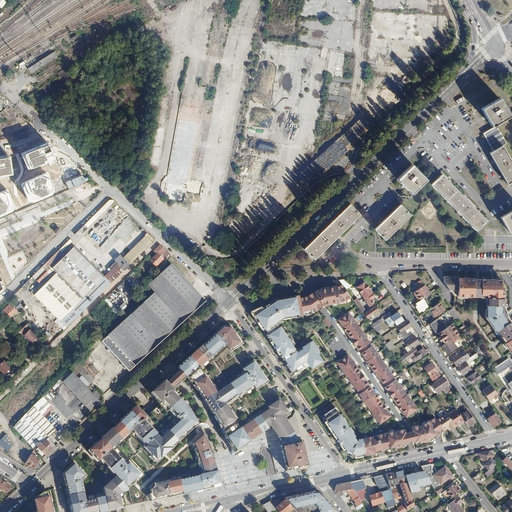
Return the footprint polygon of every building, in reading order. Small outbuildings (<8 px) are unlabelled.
[(0,0),(0,6),(3,9),(10,0),(0,0)] [(56,52),(44,59),(47,63),(58,56),(56,52)] [(165,94),(160,125),(167,127),(172,95),(165,94)] [(492,126),(493,125),(496,123),(510,115),(499,98),(481,108),(486,117),(492,126)] [(196,181),(207,108),(176,103),(164,191),(167,191),(166,197),(186,200),(187,192),(195,193),(195,196),(202,197),(204,182),(196,181)] [(507,143),(496,123),(493,125),(494,127),(483,133),(487,139),(493,151),(503,145),(507,143)] [(154,160),(161,161),(165,130),(158,129),(154,160)] [(23,153),(30,169),(54,160),(48,143),(23,153)] [(511,181),(511,160),(503,145),(493,151),(490,153),(494,160),(503,176),(508,184),(511,181)] [(0,179),(13,175),(9,158),(0,159),(0,179)] [(411,164),(396,178),(410,194),(425,180),(411,164)] [(54,194),(46,174),(23,183),(31,203),(54,194)] [(442,175),(431,186),(475,232),(486,221),(478,213),(463,197),(448,182),(442,175)] [(0,215),(12,211),(7,190),(0,193),(0,215)] [(109,199),(75,233),(78,237),(115,201),(114,199),(109,199)] [(193,202),(192,211),(199,213),(201,203),(193,202)] [(349,203),(302,248),(313,260),(321,252),(337,237),(352,222),(360,215),(349,203)] [(400,205),(374,230),(384,241),(410,216),(400,205)] [(511,210),(500,217),(508,232),(511,229),(511,210)] [(73,240),(70,238),(33,275),(39,281),(48,272),(49,274),(31,291),(66,327),(153,241),(153,237),(148,233),(123,257),(120,254),(114,259),(117,263),(105,276),(74,246),(52,267),(49,264),(61,253),(61,252),(73,240)] [(160,244),(153,251),(155,253),(156,252),(158,253),(152,258),(151,258),(149,260),(153,264),(161,256),(166,250),(160,244)] [(214,249),(213,251),(207,244),(205,246),(213,254),(216,252),(214,249)] [(161,256),(153,264),(156,266),(163,258),(161,256)] [(101,341),(128,371),(205,301),(171,263),(147,285),(154,292),(101,341)] [(511,324),(509,320),(508,321),(505,316),(502,306),(503,306),(504,290),(500,290),(501,279),(492,279),(478,278),(474,278),(474,277),(466,277),(454,277),(454,276),(443,275),(443,282),(444,284),(450,292),(456,292),(457,297),(477,297),(481,297),(481,298),(486,298),(486,304),(485,305),(484,317),(494,332),(496,330),(502,338),(501,339),(511,354),(511,353),(511,324)] [(343,279),(340,280),(343,285),(346,289),(353,284),(349,279),(343,279)] [(421,281),(416,284),(419,289),(413,293),(419,301),(430,294),(427,290),(426,291),(423,286),(424,286),(421,281)] [(365,282),(357,287),(364,297),(372,293),(365,282)] [(346,301),(352,297),(346,289),(343,285),(320,289),(314,293),(311,294),(308,297),(307,296),(305,298),(304,297),(300,298),(302,313),(305,313),(305,314),(314,312),(317,310),(321,307),(323,306),(324,307),(327,305),(344,302),(344,301),(346,301)] [(446,298),(438,288),(435,290),(443,300),(446,298)] [(375,297),(372,293),(364,297),(363,298),(369,307),(374,303),(371,299),(375,297)] [(302,313),(300,298),(300,296),(296,297),(296,295),(283,298),(283,299),(275,301),(270,303),(268,304),(266,304),(251,311),(251,313),(279,353),(293,343),(290,339),(292,338),(288,333),(287,334),(281,326),(280,326),(277,323),(286,316),(289,316),(289,317),(296,316),(296,315),(298,315),(299,316),(303,315),(302,313)] [(354,300),(363,314),(370,310),(368,308),(365,310),(359,301),(357,298),(354,300)] [(424,300),(415,306),(419,312),(427,306),(424,300)] [(109,302),(106,305),(118,316),(121,313),(109,302)] [(440,302),(430,309),(435,317),(445,310),(440,302)] [(9,304),(0,312),(7,319),(16,311),(9,304)] [(376,307),(365,315),(368,319),(379,311),(376,307)] [(349,312),(338,320),(341,323),(340,324),(345,332),(346,332),(350,338),(349,338),(356,347),(357,347),(359,350),(360,349),(362,352),(361,353),(363,356),(362,356),(369,365),(370,365),(380,381),(381,380),(383,383),(385,386),(385,387),(387,390),(386,390),(392,399),(393,399),(397,405),(397,406),(403,413),(406,417),(410,414),(411,415),(412,414),(412,413),(417,409),(407,394),(406,394),(403,391),(404,389),(399,383),(397,383),(395,379),(394,380),(392,377),(393,376),(391,373),(391,371),(386,365),(385,365),(380,357),(380,356),(375,349),(374,350),(372,346),(370,346),(369,344),(370,343),(367,340),(367,338),(362,331),(361,331),(356,323),(357,322),(352,316),(351,316),(349,312)] [(398,312),(390,317),(396,325),(404,320),(398,312)] [(388,313),(371,325),(373,328),(384,320),(387,318),(390,316),(388,313)] [(407,334),(404,329),(411,324),(408,319),(397,327),(401,333),(399,335),(401,338),(407,334)] [(436,319),(429,324),(436,335),(439,333),(444,330),(436,319)] [(223,325),(215,332),(225,343),(231,351),(243,342),(231,326),(223,325)] [(444,330),(439,333),(441,336),(438,338),(440,341),(443,339),(446,343),(456,336),(457,335),(450,325),(444,330)] [(31,328),(24,334),(31,342),(38,335),(31,328)] [(215,332),(202,344),(212,355),(225,343),(215,332)] [(411,347),(412,346),(413,347),(419,343),(414,335),(408,339),(409,342),(406,344),(410,350),(412,348),(411,347)] [(446,343),(441,347),(447,354),(459,346),(456,342),(459,340),(456,336),(446,343)] [(287,363),(286,365),(292,373),(293,371),(294,373),(306,365),(306,363),(308,362),(311,367),(322,360),(316,351),(319,349),(312,340),(302,347),(303,348),(297,352),(296,350),(284,358),(287,363)] [(391,341),(385,345),(389,351),(395,347),(391,341)] [(197,349),(207,359),(212,355),(202,344),(197,349)] [(411,356),(414,361),(426,352),(421,346),(416,350),(418,352),(411,356)] [(197,349),(190,356),(199,366),(207,359),(197,349)] [(450,358),(456,367),(465,361),(459,352),(450,358)] [(458,369),(462,375),(471,369),(468,364),(469,362),(477,357),(475,353),(465,361),(456,367),(458,369)] [(351,357),(350,358),(347,354),(336,361),(347,376),(351,380),(350,381),(354,388),(356,388),(358,391),(359,391),(361,393),(359,394),(362,397),(361,399),(366,405),(367,406),(372,412),(372,414),(376,420),(378,421),(380,423),(385,420),(386,421),(387,420),(386,419),(390,416),(388,412),(389,412),(384,404),(383,405),(378,398),(379,398),(373,389),(372,390),(370,387),(369,387),(367,385),(369,383),(367,380),(361,371),(360,371),(356,365),(351,357)] [(187,377),(188,377),(199,366),(190,356),(178,367),(179,369),(187,377)] [(91,373),(98,368),(102,374),(104,372),(93,357),(84,364),(91,373)] [(508,358),(493,369),(494,371),(495,372),(497,375),(511,365),(510,361),(508,358)] [(242,367),(245,371),(254,384),(257,389),(269,381),(254,359),(242,367)] [(3,360),(0,363),(0,369),(3,373),(10,367),(3,360)] [(431,363),(424,368),(432,380),(440,375),(431,363)] [(188,377),(203,399),(216,390),(199,366),(188,377)] [(166,380),(174,388),(187,377),(179,369),(166,380)] [(229,382),(237,395),(254,384),(245,371),(229,382)] [(476,371),(467,377),(473,385),(476,383),(482,379),(476,371)] [(444,377),(435,383),(440,389),(448,383),(444,377)] [(163,401),(169,408),(180,397),(174,390),(175,389),(174,388),(167,381),(166,380),(165,379),(151,392),(161,403),(163,401)] [(212,413),(213,412),(225,404),(225,403),(237,395),(229,382),(216,391),(216,390),(203,399),(212,413)] [(482,391),(477,384),(474,386),(478,393),(482,391)] [(490,385),(482,391),(489,401),(493,398),(494,400),(498,397),(490,385)] [(92,393),(89,391),(79,401),(88,410),(94,405),(96,408),(101,403),(96,399),(92,393)] [(178,420),(168,430),(177,439),(197,421),(195,417),(192,413),(188,407),(185,403),(181,399),(180,397),(169,408),(173,413),(176,417),(178,420)] [(281,439),(294,430),(284,416),(289,413),(279,399),(268,406),(269,408),(260,414),(269,427),(271,426),(280,439),(281,439)] [(135,404),(130,409),(140,420),(143,418),(146,415),(135,404)] [(213,412),(222,431),(236,421),(225,404),(213,412)] [(32,406),(25,414),(48,437),(55,430),(32,406)] [(442,432),(444,430),(436,419),(435,418),(429,421),(429,420),(426,422),(425,421),(422,423),(422,425),(412,427),(412,431),(408,432),(405,433),(404,429),(394,431),(394,429),(389,430),(389,432),(374,436),(373,438),(359,441),(359,442),(358,443),(354,438),(355,436),(336,407),(321,417),(338,442),(345,453),(355,457),(356,460),(373,456),(372,454),(374,454),(376,453),(376,455),(380,454),(382,452),(384,450),(391,449),(391,450),(395,449),(396,448),(403,446),(403,447),(407,447),(408,442),(410,442),(415,441),(415,443),(417,444),(421,443),(421,442),(429,440),(442,432)] [(461,416),(455,408),(446,414),(454,425),(458,421),(460,423),(464,420),(461,416)] [(119,420),(129,431),(131,429),(140,420),(130,409),(118,420),(119,420)] [(476,421),(469,411),(461,416),(464,420),(468,426),(476,421)] [(446,414),(445,413),(436,419),(444,430),(448,427),(450,429),(454,426),(454,425),(446,414)] [(48,437),(25,414),(19,420),(48,452),(53,448),(45,440),(48,437)] [(269,427),(260,414),(253,419),(262,432),(269,427)] [(495,414),(487,419),(493,427),(500,422),(495,414)] [(152,427),(143,418),(140,420),(131,429),(140,438),(152,427)] [(262,432),(253,419),(241,427),(250,440),(262,432)] [(48,452),(19,420),(13,427),(32,448),(36,445),(45,455),(48,452)] [(112,427),(121,438),(129,431),(119,420),(112,427)] [(251,441),(250,440),(241,427),(241,426),(239,427),(236,421),(222,431),(223,435),(224,435),(225,437),(225,439),(228,443),(227,443),(230,448),(234,453),(251,441)] [(112,427),(101,436),(111,447),(121,438),(112,427)] [(157,433),(152,427),(140,438),(145,443),(157,433)] [(157,433),(145,443),(146,444),(144,446),(156,459),(158,457),(159,458),(172,446),(171,445),(177,440),(177,439),(168,430),(160,437),(157,433)] [(283,445),(299,441),(299,438),(294,430),(281,439),(282,442),(283,443),(283,445)] [(206,438),(203,432),(192,442),(194,446),(196,451),(198,455),(200,460),(201,465),(203,472),(217,469),(214,459),(212,453),(209,446),(206,438)] [(98,459),(99,458),(111,447),(101,436),(88,448),(98,459)] [(13,445),(3,437),(0,440),(0,445),(7,451),(13,445)] [(287,472),(309,467),(305,452),(303,441),(299,441),(283,445),(281,445),(287,472)] [(99,458),(109,468),(120,457),(111,447),(99,458)] [(489,451),(477,454),(487,464),(484,466),(488,471),(493,468),(495,466),(495,463),(494,461),(494,460),(492,458),(494,456),(489,451)] [(36,470),(42,460),(32,453),(26,463),(36,470)] [(120,457),(109,468),(115,475),(125,486),(140,473),(129,461),(126,464),(120,457)] [(511,462),(511,463),(507,458),(503,462),(511,470),(511,462)] [(67,486),(69,494),(83,491),(81,480),(86,476),(75,464),(63,474),(66,487),(67,486)] [(431,465),(421,467),(424,472),(433,488),(439,483),(434,476),(431,465)] [(445,467),(434,476),(439,483),(440,484),(451,476),(445,467)] [(198,473),(198,474),(202,491),(222,486),(218,469),(217,469),(203,472),(198,473)] [(403,471),(396,473),(400,484),(404,496),(406,495),(406,496),(411,495),(411,494),(405,476),(403,471)] [(423,471),(405,476),(411,494),(419,492),(418,487),(430,485),(431,484),(423,471)] [(393,473),(385,475),(394,499),(400,497),(396,485),(393,473)] [(198,474),(179,478),(183,495),(202,491),(198,474)] [(105,495),(108,511),(122,508),(119,494),(123,490),(128,489),(127,488),(126,487),(125,486),(115,475),(110,480),(103,487),(105,495)] [(385,475),(373,478),(375,485),(379,486),(381,492),(369,497),(372,506),(394,500),(394,499),(385,475)] [(178,477),(157,481),(155,482),(156,488),(151,489),(152,492),(149,493),(151,502),(183,495),(179,478),(178,477)] [(0,488),(6,493),(10,487),(0,480),(0,488)] [(364,480),(350,483),(360,500),(364,498),(363,494),(364,492),(363,487),(365,485),(364,480)] [(335,490),(342,499),(345,498),(342,494),(343,494),(343,493),(347,492),(349,497),(350,496),(353,501),(355,500),(356,503),(355,504),(358,509),(363,506),(360,500),(350,483),(337,486),(335,490)] [(442,493),(448,500),(460,491),(455,483),(442,493)] [(498,484),(489,491),(494,498),(495,497),(498,501),(506,495),(503,491),(503,490),(498,484)] [(48,491),(43,493),(35,499),(37,505),(36,505),(37,511),(53,511),(51,498),(49,498),(48,491)] [(69,494),(72,505),(84,500),(84,499),(85,499),(83,491),(69,494)] [(311,492),(313,504),(315,503),(322,511),(329,511),(331,511),(334,509),(324,497),(319,492),(315,491),(311,492)] [(285,498),(294,507),(294,508),(313,504),(311,492),(285,498)] [(105,511),(108,511),(105,495),(95,497),(98,511),(105,511)] [(458,496),(446,505),(451,511),(463,511),(465,511),(459,504),(463,502),(458,496)] [(98,511),(95,497),(85,499),(84,499),(84,500),(86,511),(98,511)] [(285,498),(271,501),(277,509),(279,511),(287,511),(294,507),(285,498)] [(412,499),(405,504),(407,511),(413,507),(415,506),(412,499)] [(511,511),(511,499),(503,506),(507,511),(511,511)] [(86,511),(84,500),(72,505),(70,506),(71,511),(86,511)] [(272,511),(277,509),(271,501),(262,505),(267,511),(272,511)]
